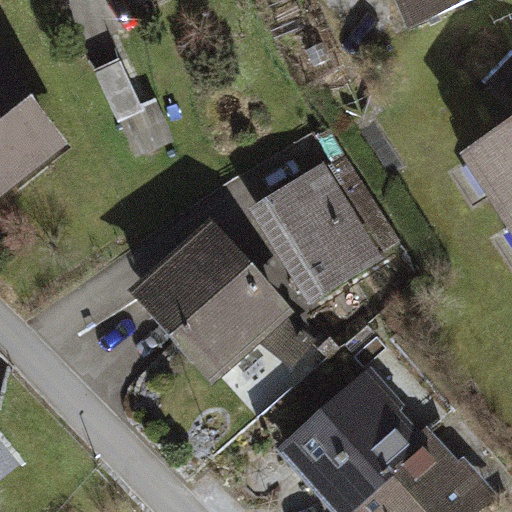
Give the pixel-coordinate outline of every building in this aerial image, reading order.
[(401,0),(412,25),(471,0),(401,0)] [(0,187),(54,145),(0,75),(0,65),(2,63),(0,60),(0,187)] [(122,121),(137,154),(171,139),(156,106),(143,112),(121,64),(97,75),(119,123),(122,121)] [(511,130),(469,158),(473,164),(484,157),(501,184),(490,190),(511,224),(511,130)] [(0,203),(0,217),(13,234),(69,191),(49,165),(0,203)] [(325,172),(262,212),(316,296),(366,264),(352,242),(365,234),(325,172)] [(210,236),(147,292),(217,370),(280,314),(210,236)] [(417,445),(363,384),(296,443),(327,478),(318,486),(341,511),(345,511),(419,448),(417,445)] [(419,448),(345,511),(349,511),(353,509),(355,511),(472,511),(482,503),(424,438),(417,445),(419,448)]
